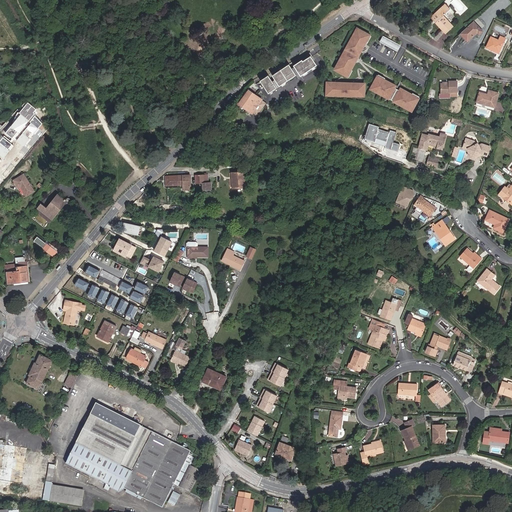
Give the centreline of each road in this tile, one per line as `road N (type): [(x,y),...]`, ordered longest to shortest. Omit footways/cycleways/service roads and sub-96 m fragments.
road 1 (tertiary): [(359,3),(242,82),(124,198),(20,321)]
road 2 (tertiary): [(229,462),(261,483),(301,494),(462,458)]
road 3 (tertiary): [(20,321),(177,404)]
road 4 (unknown): [(61,441),(67,477),(149,511),(200,511)]
road 5 (unknown): [(199,428),(182,428),(98,388),(61,441)]
road 6 (residential): [(511,74),(458,63),(359,3)]
road 7 (residential): [(184,260),(205,272),(216,318),(177,404)]
road 8 (residential): [(475,416),(457,385),(435,368),(400,369),(377,385)]
